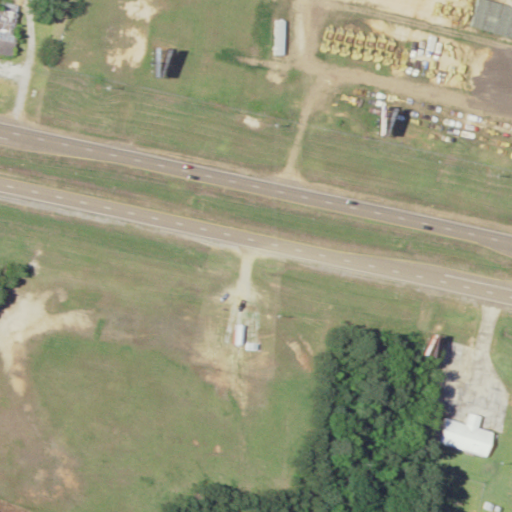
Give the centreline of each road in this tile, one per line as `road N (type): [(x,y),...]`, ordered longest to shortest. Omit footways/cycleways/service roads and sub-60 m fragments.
road 1 (primary): [(0,181),(511,297)]
road 2 (primary): [(511,243),(0,127)]
